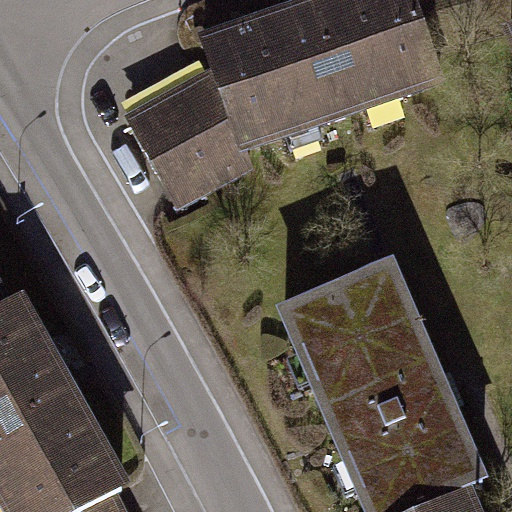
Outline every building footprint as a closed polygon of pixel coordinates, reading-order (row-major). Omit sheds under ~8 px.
[(337,0),(204,45),(215,76),(238,145),(439,77),(421,27),(412,0),(337,0)] [(511,0),(412,0),(421,27),(511,1),(511,0)] [(511,23),(499,27),(511,53),(511,23)] [(238,145),(215,76),(129,127),(172,207),(247,167),(238,145)] [(390,273),(284,318),(368,511),(429,511),(463,497),(483,489),(390,273)] [(6,317),(0,320),(0,497),(8,511),(83,511),(110,497),(121,491),(18,310),(6,317)] [(117,511),(110,497),(83,511),(117,511)] [(469,511),(463,497),(429,511),(469,511)]
